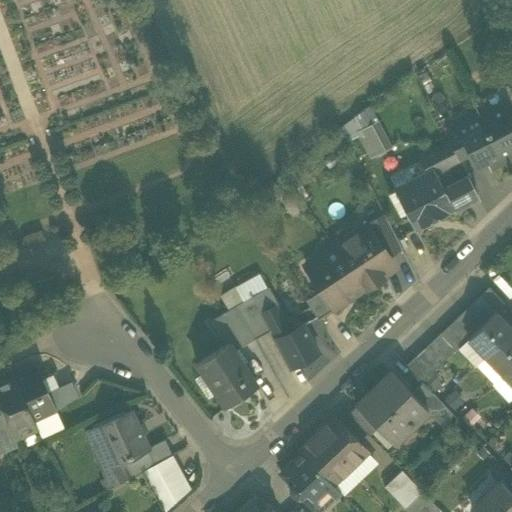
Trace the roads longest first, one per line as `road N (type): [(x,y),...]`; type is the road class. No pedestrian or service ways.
road 1 (residential): [(511,212),(237,472)]
road 2 (residential): [(237,472),(97,318),(0,362)]
